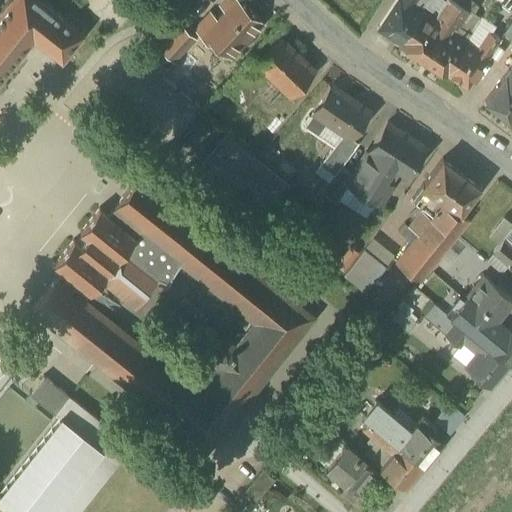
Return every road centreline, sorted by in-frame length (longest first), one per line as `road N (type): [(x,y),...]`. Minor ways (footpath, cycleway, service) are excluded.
road 1 (residential): [(511,167),(294,0)]
road 2 (residential): [(407,511),(511,386)]
